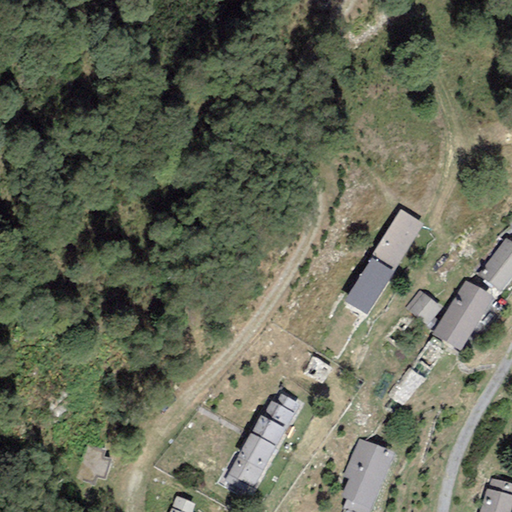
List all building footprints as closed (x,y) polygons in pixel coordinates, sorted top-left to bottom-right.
[(511,211),(502,221),(511,231),(511,211)] [(345,302),(362,313),(419,226),(399,213),(367,263),(370,265),(359,280),(354,277),(347,288),(351,291),(345,302)] [(490,287),(497,293),(511,273),(511,245),(503,238),(477,272),(472,268),(465,276),(467,278),(468,276),(487,291),(490,287)] [(433,334),(457,349),(487,299),(463,284),(433,334)] [(414,316),(425,325),(439,308),(418,291),(405,304),(406,305),(403,308),(406,310),(410,313),(414,316)] [(335,359),(342,352),(355,326),(353,324),(357,317),(344,307),(336,317),(337,318),(320,348),(326,355),(335,359)] [(411,339),(425,325),(414,316),(410,313),(404,321),(397,317),(382,337),(396,349),(407,335),(411,339)] [(395,416),(409,394),(424,377),(442,352),(425,340),(384,395),(391,400),(384,409),(395,416)] [(318,383),(329,369),(311,357),(298,375),(302,376),(303,375),(318,383)] [(249,486),(294,406),(279,398),(274,407),(270,405),(262,421),(259,420),(246,440),(237,456),(241,458),(229,473),(231,474),(227,480),(242,488),(244,484),(249,486)] [(368,511),(371,505),(368,503),(390,453),(359,439),(342,478),(345,479),(338,496),(344,499),(340,509),(345,510),(344,511),(342,511),(340,511),(339,511),(368,511)] [(511,485),(498,481),(495,492),(511,496),(511,485)] [(497,496),(484,490),(478,511),(505,511),(510,497),(497,496)] [(188,511),(191,505),(175,498),(168,511),(188,511)]
